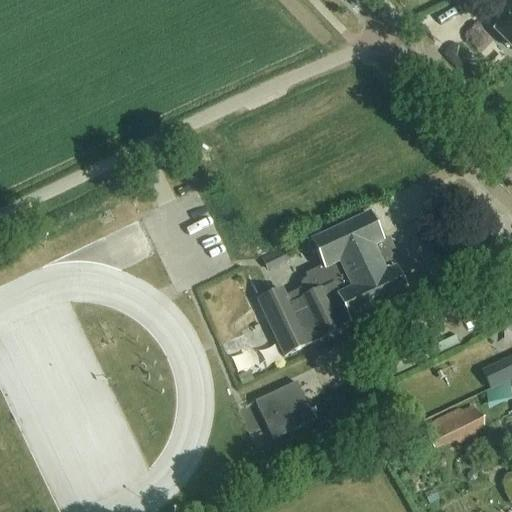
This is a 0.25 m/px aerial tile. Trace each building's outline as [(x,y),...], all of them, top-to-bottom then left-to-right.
[(511,8),(491,29),(511,50),(511,8)] [(285,298),(282,291),(258,302),(284,357),(341,330),(340,328),(350,324),(351,325),(408,298),(395,270),(401,268),(387,240),(382,242),(369,215),(311,242),(323,268),(306,276),(311,286),(285,298)] [(287,248),(262,259),(268,272),(293,260),(287,248)] [(511,359),(502,365),(510,381),(511,380),(511,359)] [(248,376),(240,380),(243,385),(251,381),(248,376)] [(295,383),(254,402),(272,440),(313,421),(295,383)] [(475,404),(423,428),(436,454),(487,431),(475,404)]
